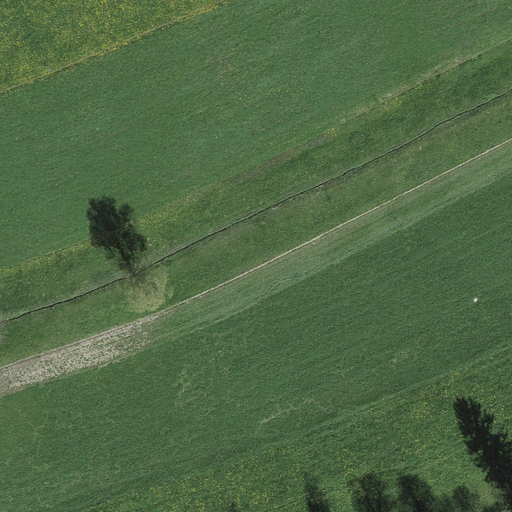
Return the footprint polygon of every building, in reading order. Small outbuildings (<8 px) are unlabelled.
[(499,41),(484,5),(437,23),(452,59),(499,41)] [(334,117),(378,93),(360,59),(315,83),(334,117)] [(448,77),(456,64),(449,61),(442,73),(448,77)] [(330,134),(336,122),(328,119),(322,130),(330,134)] [(263,155),(244,122),(202,146),(221,179),(263,155)] [(204,193),(212,186),(208,181),(200,188),(204,193)] [(191,200),(195,191),(190,188),(185,197),(191,200)] [(88,238),(75,201),(30,216),(42,253),(88,238)] [(126,226),(128,222),(115,218),(113,222),(126,226)]
